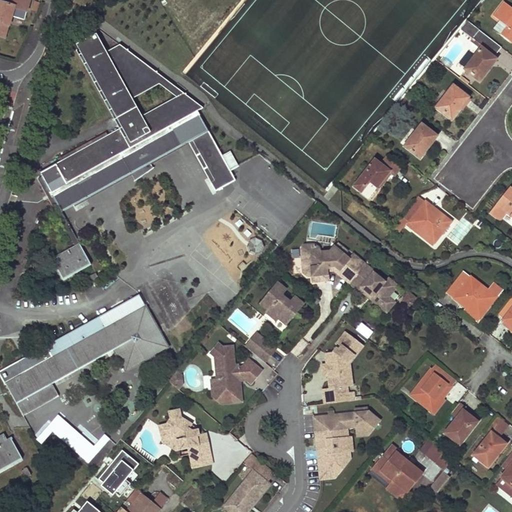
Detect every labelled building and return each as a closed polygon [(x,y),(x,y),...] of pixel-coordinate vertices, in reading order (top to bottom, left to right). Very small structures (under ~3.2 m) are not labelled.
[(9,27),(13,13),(17,14),(23,16),(25,10),(27,10),(29,0),(7,0),(6,4),(0,1),(0,36),(5,38),(8,27),(9,27)] [(31,1),(26,22),(33,24),(37,2),(31,1)] [(511,8),(503,2),(492,16),(500,21),(509,28),(503,36),(511,43),(511,8)] [(467,21),(460,29),(473,39),(482,46),(481,48),(464,70),(480,81),(488,70),(486,68),(494,58),(494,57),(501,47),(467,21)] [(509,28),(500,21),(494,29),(503,36),(509,28)] [(62,161),(57,164),(40,173),(42,177),(62,213),(62,212),(60,209),(71,202),(73,206),(189,142),(209,131),(198,111),(197,111),(202,108),(119,45),(106,52),(96,33),(77,44),(122,128),(108,136),(106,132),(60,158),(62,161)] [(482,46),(473,39),(472,40),(481,48),(482,46)] [(497,59),(494,58),(486,68),(488,70),(497,59)] [(468,98),(453,86),(436,108),(451,120),(460,108),(468,98)] [(404,98),(411,103),(414,99),(407,94),(404,98)] [(410,103),(404,98),(399,104),(406,109),(410,103)] [(470,100),(468,98),(460,108),(462,110),(470,100)] [(426,145),(434,135),(422,125),(405,146),(420,158),(428,147),(426,145)] [(209,131),(189,142),(211,183),(215,181),(214,179),(230,170),(222,156),(209,131)] [(437,136),(434,135),(426,145),(428,147),(437,136)] [(222,156),(230,170),(238,166),(230,151),(222,156)] [(381,165),(375,160),(354,186),(369,198),(378,186),(389,172),(391,173),(394,176),(400,169),(386,158),(381,165)] [(236,180),(230,170),(214,179),(215,181),(211,183),(215,191),(236,180)] [(380,187),(391,173),(389,172),(378,186),(380,187)] [(62,213),(42,177),(38,179),(76,246),(82,256),(85,254),(80,244),(62,212),(62,213)] [(511,189),(511,188),(492,213),(500,219),(506,211),(511,216),(511,189)] [(451,222),(426,202),(425,203),(419,197),(411,207),(412,208),(404,218),(410,222),(410,223),(423,233),(424,231),(436,241),(451,222)] [(60,209),(62,212),(73,206),(71,202),(60,209)] [(221,307),(240,293),(189,223),(165,240),(168,244),(144,262),(155,276),(183,255),(221,307)] [(423,233),(435,243),(436,241),(424,231),(423,233)] [(76,246),(52,260),(64,280),(91,265),(85,254),(82,256),(76,246)] [(351,283),(366,263),(354,254),(350,258),(346,255),(348,251),(343,247),(340,251),(335,246),(331,252),(321,253),(321,252),(320,250),(319,249),(318,248),(317,247),(315,246),(314,246),(313,246),(312,246),(305,247),(302,251),(305,275),(309,278),(314,277),(315,283),(331,281),(329,268),(336,267),(341,270),(339,273),(351,283)] [(376,271),(366,263),(351,283),(360,290),(363,287),(371,293),(373,291),(376,293),(372,298),(389,311),(397,301),(390,296),(399,284),(389,276),(386,280),(375,272),(376,271)] [(142,271),(150,280),(154,275),(146,267),(142,271)] [(470,279),(463,273),(448,293),(455,299),(470,279)] [(96,274),(90,277),(94,284),(100,281),(96,274)] [(469,306),(482,316),(502,290),(495,283),(489,291),(471,277),(470,279),(455,299),(468,308),(469,306)] [(154,287),(180,335),(193,328),(167,280),(154,287)] [(296,312),(303,304),(295,297),(290,302),(282,295),(286,290),(278,283),(260,304),(268,310),(266,313),(276,321),(278,318),(286,325),(292,317),(291,315),(295,311),(296,312)] [(406,302),(409,305),(415,298),(409,293),(405,297),(406,302)] [(169,347),(140,294),(46,346),(48,350),(36,356),(38,360),(28,366),(26,362),(4,374),(8,382),(5,383),(23,415),(59,396),(52,384),(116,348),(129,370),(169,347)] [(482,316),(469,306),(468,308),(465,311),(478,321),(482,316)] [(511,326),(504,320),(502,322),(510,329),(511,326)] [(338,346),(333,352),(325,353),(327,365),(324,365),(326,377),(328,376),(330,388),(323,390),(325,404),(350,401),(348,386),(342,387),(341,375),(350,374),(349,363),(363,345),(345,332),(336,344),(338,346)] [(245,347),(264,363),(270,356),(251,340),(245,347)] [(223,347),(219,343),(211,352),(215,357),(217,378),(211,379),(212,391),(220,390),(220,396),(232,395),(233,402),(242,402),(240,381),(243,377),(251,384),(262,371),(249,360),(242,368),(239,368),(239,364),(235,365),(234,346),(223,347)] [(36,356),(48,350),(46,346),(0,371),(0,373),(5,383),(8,382),(4,374),(26,362),(28,366),(38,360),(36,356)] [(441,369),(435,365),(411,395),(430,410),(440,397),(442,399),(452,386),(437,374),(441,369)] [(456,381),(441,369),(437,374),(452,386),(456,381)] [(168,381),(174,385),(182,376),(176,371),(168,381)] [(352,385),(350,374),(341,375),(342,387),(348,386),(352,385)] [(183,384),(182,376),(174,385),(179,390),(183,384)] [(221,403),(233,402),(232,395),(220,396),(220,390),(212,391),(212,396),(221,403)] [(432,411),(442,399),(440,397),(430,410),(432,411)] [(462,412),(465,409),(459,404),(451,415),(456,419),(462,412)] [(369,435),(381,420),(369,411),(368,407),(358,409),(359,412),(335,415),(329,416),(314,417),(317,445),(320,445),(321,450),(318,450),(321,480),(336,478),(352,459),(351,452),(354,452),(352,436),(349,437),(348,428),(357,427),(358,436),(369,435)] [(194,437),(200,435),(198,429),(193,430),(189,428),(192,424),(181,417),(179,409),(169,411),(171,418),(167,424),(159,426),(162,437),(170,435),(177,440),(180,449),(189,447),(196,445),(194,437)] [(469,418),(472,415),(465,409),(462,412),(469,418)] [(460,445),(479,420),(472,415),(469,418),(462,412),(456,419),(445,433),(460,445)] [(57,415),(36,439),(43,446),(53,435),(92,470),(115,444),(105,435),(94,448),(57,415)] [(485,429),(490,434),(492,432),(500,438),(509,426),(495,415),(485,429)] [(492,432),(490,434),(473,457),(487,468),(507,443),(500,438),(492,432)] [(0,471),(23,459),(17,448),(13,450),(8,442),(4,434),(0,436),(0,471)] [(190,454),(210,449),(207,434),(200,435),(194,437),(196,445),(189,447),(190,454)] [(162,437),(163,442),(176,450),(180,449),(177,440),(170,435),(162,437)] [(12,440),(8,442),(13,450),(17,448),(12,440)] [(426,456),(434,445),(428,440),(419,451),(426,456)] [(399,451),(391,445),(385,453),(393,459),(397,453),(399,451)] [(426,456),(444,471),(453,460),(434,445),(426,456)] [(214,462),(210,449),(190,454),(194,467),(214,462)] [(123,451),(100,479),(121,497),(132,484),(126,479),(139,464),(123,451)] [(511,452),(500,468),(506,473),(496,485),(496,486),(510,497),(511,494),(511,452)] [(374,466),(393,481),(390,484),(387,489),(402,501),(411,488),(408,486),(413,480),(416,482),(423,474),(397,453),(393,459),(385,453),(374,466)] [(254,471),(261,462),(251,454),(244,462),(254,471)] [(245,511),(269,484),(267,482),(275,473),(261,462),(254,471),(225,506),(232,511),(245,511)] [(393,481),(374,466),(372,470),(390,484),(393,481)] [(21,471),(26,479),(32,475),(27,467),(21,471)] [(430,485),(435,492),(450,481),(444,474),(430,485)] [(134,502),(141,494),(135,490),(129,497),(134,502)] [(152,503),(160,510),(168,499),(160,493),(152,503)] [(158,511),(160,510),(152,503),(141,494),(134,502),(126,511),(121,508),(117,511),(158,511)] [(100,511),(89,502),(80,511),(78,511),(75,509),(72,511),(100,511)]
